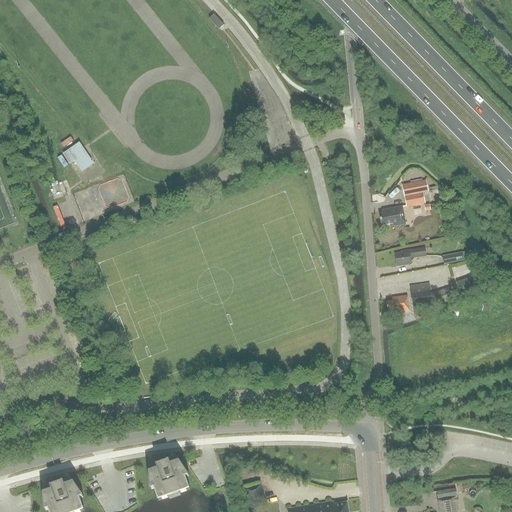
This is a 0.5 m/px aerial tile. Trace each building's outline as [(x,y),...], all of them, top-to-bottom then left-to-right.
[(214,14),(210,19),(210,20),(219,30),(224,25),(214,14)] [(79,144),(69,150),(63,154),(70,165),(76,161),(83,171),(93,164),(79,144)] [(429,192),(427,180),(402,185),(404,197),(429,192)] [(425,203),(423,194),(405,198),(407,207),(425,203)] [(393,227),(406,225),(402,207),(382,211),(383,214),(380,214),(382,226),(393,224),(393,227)] [(410,258),(416,257),(426,256),(426,249),(402,252),(402,254),(395,255),(397,267),(411,265),(410,258)] [(466,261),(465,254),(443,258),(444,266),(466,261)] [(474,292),(469,278),(456,282),(462,297),(474,292)] [(433,310),(433,306),(431,293),(430,284),(410,287),(414,313),(433,310)] [(460,298),(456,286),(431,293),(433,306),(460,298)] [(393,301),(387,302),(388,312),(392,312),(393,315),(410,312),(407,296),(393,298),(393,301)] [(186,477),(188,476),(189,476),(190,476),(180,461),(171,464),(170,460),(168,461),(158,465),(158,464),(156,465),(158,469),(149,472),(151,490),(152,490),(152,489),(154,488),(159,501),(169,497),(167,494),(173,492),(174,492),(179,490),(180,493),(190,490),(186,477)] [(80,498),(83,497),(84,497),(74,482),(65,485),(64,481),(62,482),(63,482),(52,486),(52,485),(51,486),(52,490),(43,493),(45,511),(46,511),(46,510),(48,509),(49,511),(69,511),(73,511),(80,511),(85,511),(80,498)] [(267,504),(261,485),(245,490),(251,509),(267,504)] [(438,499),(456,497),(455,489),(437,492),(438,499)] [(448,511),(448,506),(451,506),(450,498),(438,500),(440,511),(448,511)] [(348,511),(347,502),(335,504),(335,501),(288,509),(288,511),(348,511)]
